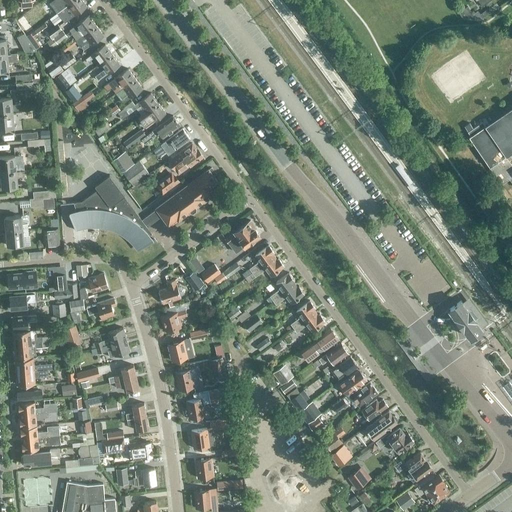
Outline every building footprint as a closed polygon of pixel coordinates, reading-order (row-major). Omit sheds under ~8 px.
[(50,2),(50,3),(51,4),(57,13),(62,9),(67,5),(73,0),(53,0),(52,1),(50,2)] [(62,9),(57,13),(64,22),(67,20),(87,6),(82,0),(73,0),(67,5),(62,9)] [(467,6),(460,11),(466,19),(473,14),(467,6)] [(77,28),(83,35),(96,25),(88,15),(69,30),(71,32),(77,28)] [(47,25),(44,22),(26,35),(35,48),(39,46),(32,36),(47,25)] [(62,30),(58,25),(57,24),(47,32),(51,38),(62,30)] [(103,35),(96,25),(83,35),(80,37),(79,36),(78,37),(83,45),(81,46),(83,49),(103,35)] [(51,48),(57,44),(67,36),(62,30),(47,42),(51,48)] [(42,32),(36,38),(41,44),(47,38),(42,32)] [(24,33),(17,37),(25,52),(37,51),(24,33)] [(0,54),(7,54),(9,53),(9,46),(6,46),(6,39),(0,39),(0,54)] [(66,43),(57,51),(63,57),(71,50),(66,43)] [(100,63),(112,54),(105,44),(86,59),(88,61),(91,59),(95,56),(100,63)] [(58,61),(64,69),(76,60),(70,52),(58,61)] [(7,54),(0,54),(0,69),(9,68),(8,62),(18,61),(17,53),(9,53),(7,54)] [(120,64),(112,54),(100,63),(104,68),(94,75),(97,80),(120,64)] [(63,69),(58,62),(47,70),(52,78),(63,69)] [(115,93),(118,91),(123,87),(135,78),(128,68),(108,83),(104,86),(107,91),(111,87),(115,93)] [(63,88),(69,83),(60,73),(54,77),(63,88)] [(135,78),(123,87),(128,94),(120,100),(123,103),(142,88),(135,78)] [(73,84),(64,91),(72,101),(80,95),(73,84)] [(123,108),(117,112),(120,117),(121,119),(128,114),(127,113),(132,109),(133,110),(136,108),(140,115),(145,111),(146,112),(158,102),(151,93),(135,104),(132,100),(123,107),(123,108)] [(88,105),(82,96),(72,103),(78,112),(88,105)] [(0,113),(16,111),(21,111),(20,104),(12,105),(11,97),(0,98),(0,113)] [(146,112),(139,117),(146,127),(165,112),(158,102),(146,112)] [(120,110),(116,104),(103,114),(106,119),(120,110)] [(511,107),(485,126),(482,121),(467,131),(470,136),(469,137),(501,184),(508,179),(509,179),(509,178),(511,182),(511,107)] [(48,120),(47,109),(38,110),(39,121),(48,120)] [(0,128),(14,127),(13,119),(17,119),(16,111),(0,113),(0,128)] [(173,115),(151,132),(141,139),(145,144),(154,137),(155,135),(159,132),(163,137),(180,125),(173,115)] [(108,129),(104,123),(94,130),(98,135),(108,129)] [(467,131),(472,127),(469,123),(464,126),(467,131)] [(190,138),(182,128),(161,144),(168,154),(190,138)] [(103,134),(97,138),(101,143),(106,139),(103,134)] [(133,134),(123,142),(127,148),(138,141),(133,134)] [(180,152),(172,158),(168,161),(169,162),(168,165),(171,168),(173,168),(175,170),(178,174),(203,156),(197,148),(196,149),(192,143),(180,152)] [(122,172),(129,166),(120,154),(113,159),(122,172)] [(0,171),(0,172),(24,170),(23,164),(15,164),(15,155),(0,156),(0,171)] [(133,185),(148,173),(139,161),(124,172),(133,185)] [(73,201),(75,209),(75,210),(69,211),(75,230),(81,228),(86,227),(89,227),(94,227),(99,227),(104,228),(109,230),(114,231),(118,234),(123,236),(127,240),(131,243),(134,247),(137,251),(153,239),(149,234),(151,233),(147,226),(161,216),(168,225),(176,218),(178,220),(190,212),(192,212),(196,210),(195,209),(196,207),(208,198),(206,196),(215,190),(211,186),(217,181),(208,169),(141,219),(123,196),(124,195),(109,174),(94,185),(97,189),(81,200),(73,201)] [(24,170),(0,172),(2,187),(17,186),(17,177),(24,176),(24,170)] [(174,175),(171,171),(154,184),(162,194),(179,182),(174,174),(174,175)] [(30,199),(42,198),(50,198),(49,190),(33,192),(34,198),(30,199)] [(43,206),(42,198),(30,199),(30,207),(43,206)] [(6,231),(28,229),(27,223),(22,224),(21,216),(4,217),(6,231)] [(234,232),(225,239),(228,243),(229,243),(235,252),(244,246),(260,235),(254,228),(253,228),(252,227),(254,225),(250,220),(234,232)] [(58,227),(43,228),(44,245),(59,243),(58,227)] [(28,235),(28,229),(6,231),(7,245),(24,243),(23,235),(28,235)] [(245,278),(248,275),(252,272),(274,256),(272,253),(274,252),(268,244),(255,254),(260,260),(242,274),(245,278)] [(274,256),(252,272),(248,275),(252,279),(266,269),(270,275),(283,265),(278,258),(277,259),(274,256)] [(236,262),(222,273),(214,278),(218,283),(225,277),(226,278),(240,268),(236,262)] [(222,273),(216,264),(203,274),(209,282),(214,278),(222,273)] [(8,279),(7,279),(8,288),(36,286),(35,271),(7,274),(8,279)] [(196,289),(202,285),(193,272),(187,276),(196,289)] [(280,288),(269,296),(270,296),(266,299),(269,303),(273,300),(295,283),(293,280),(294,279),(289,272),(276,282),(280,288)] [(56,288),(65,287),(63,273),(54,274),(56,288)] [(92,291),(108,286),(103,273),(88,278),(92,291)] [(163,303),(181,297),(175,279),(167,282),(168,287),(159,290),(161,297),(160,298),(161,301),(162,301),(163,303)] [(295,283),(273,300),(275,304),(286,296),(291,302),(304,293),(299,285),(297,287),(295,283)] [(69,297),(77,296),(76,284),(68,284),(69,289),(54,291),(55,298),(69,297)] [(80,299),(88,298),(85,287),(79,289),(80,299)] [(27,302),(35,301),(34,294),(10,296),(10,301),(9,301),(10,309),(11,309),(27,308),(27,302)] [(468,297),(464,300),(463,299),(461,301),(449,309),(460,323),(463,328),(470,337),(481,328),(480,327),(488,322),(487,321),(469,296),(468,297)] [(113,297),(96,303),(96,304),(86,307),(88,314),(99,311),(102,319),(106,318),(106,316),(114,314),(111,306),(116,304),(113,297)] [(84,309),(83,301),(82,299),(69,301),(70,311),(69,311),(70,322),(80,322),(78,310),(84,309)] [(301,316),(298,318),(290,324),(293,328),(316,311),(313,308),(315,307),(309,300),(296,310),(301,316)] [(54,316),(56,316),(65,315),(64,303),(52,304),(53,310),(53,311),(54,316)] [(227,313),(231,319),(241,312),(240,310),(243,308),(241,304),(237,307),(237,306),(227,313)] [(179,317),(187,315),(185,309),(177,312),(177,311),(160,316),(163,327),(164,326),(166,331),(181,327),(180,325),(181,325),(179,317)] [(230,320),(222,309),(216,313),(224,324),(230,320)] [(325,320),(319,313),(318,314),(316,311),(293,328),(296,332),(307,324),(311,330),(325,320)] [(28,321),(36,320),(36,314),(12,316),(12,322),(11,323),(11,327),(13,328),(13,329),(29,328),(28,326),(30,326),(29,322),(28,322),(28,321)] [(256,314),(252,317),(243,324),(249,331),(262,321),(256,314)] [(69,346),(81,342),(75,325),(63,328),(69,346)] [(109,338),(95,342),(96,347),(103,346),(108,344),(126,339),(123,327),(107,332),(109,338)] [(191,339),(207,335),(206,328),(189,332),(191,339)] [(330,328),(299,351),(308,362),(339,339),(330,328)] [(14,344),(42,342),(46,341),(46,336),(36,337),(36,330),(30,330),(13,331),(13,333),(12,334),(12,337),(14,338),(14,344)] [(265,335),(263,332),(249,342),(251,345),(265,335)] [(260,350),(265,346),(271,342),(267,337),(256,345),(260,350)] [(183,340),(168,343),(172,361),(187,357),(193,356),(191,348),(189,341),(188,338),(183,339),(183,340)] [(103,346),(96,347),(98,353),(105,351),(107,350),(109,357),(114,355),(130,351),(126,339),(108,344),(103,346)] [(42,342),(14,344),(15,350),(14,351),(14,354),(15,355),(15,357),(35,355),(35,348),(49,346),(48,341),(46,341),(42,342)] [(334,363),(348,353),(341,342),(318,359),(322,364),(328,359),(326,357),(328,355),(334,363)] [(73,366),(70,353),(64,354),(66,367),(73,366)] [(339,363),(332,368),(330,369),(338,379),(357,365),(350,355),(340,363),(339,363)] [(209,360),(213,378),(228,374),(227,368),(224,369),(222,357),(209,360)] [(51,363),(44,364),(36,365),(36,367),(33,367),(32,358),(15,359),(15,361),(15,362),(15,365),(16,366),(16,372),(47,369),(52,369),(51,363)] [(317,360),(311,364),(314,368),(320,364),(317,360)] [(280,384),(291,376),(293,375),(285,363),(272,373),(280,384)] [(120,374),(113,376),(108,377),(109,382),(115,381),(136,376),(133,364),(119,368),(120,374)] [(76,373),(78,381),(99,375),(97,367),(76,373)] [(196,367),(190,369),(175,372),(179,390),(200,385),(196,367)] [(47,369),(16,372),(17,377),(16,379),(16,382),(17,383),(17,384),(34,383),(34,377),(48,376),(47,369)] [(359,369),(338,384),(346,395),(367,379),(365,377),(366,376),(364,374),(362,373),(359,369)] [(136,376),(115,381),(116,384),(114,385),(114,387),(121,386),(125,385),(127,391),(139,388),(136,376)] [(284,393),(294,386),(296,385),(291,379),(280,387),(284,393)] [(352,391),(348,394),(351,398),(353,398),(359,406),(364,402),(363,402),(377,392),(369,381),(363,385),(362,384),(352,391)] [(76,394),(75,384),(61,386),(62,395),(76,394)] [(18,399),(42,397),(41,390),(33,391),(33,386),(17,388),(18,399)] [(206,422),(205,416),(202,404),(224,400),(222,388),(203,392),(191,394),(192,399),(186,401),(189,418),(198,417),(199,423),(206,422)] [(303,389),(290,399),(298,410),(307,403),(305,400),(309,397),(303,389)] [(89,404),(103,401),(101,395),(88,398),(89,404)] [(82,406),(81,396),(72,397),(73,407),(82,406)] [(346,403),(342,398),(332,406),(336,412),(346,404),(346,403)] [(374,415),(387,405),(382,399),(378,402),(376,398),(361,409),(368,419),(374,414),(374,415)] [(43,403),(43,407),(35,408),(34,402),(18,403),(19,411),(20,411),(21,414),(48,412),(48,411),(57,411),(56,402),(43,403)] [(125,419),(146,415),(144,402),(132,404),(133,412),(126,413),(126,416),(124,417),(125,419)] [(106,411),(118,409),(117,403),(105,405),(106,411)] [(317,415),(313,410),(311,408),(302,415),(308,422),(317,415)] [(86,418),(85,409),(77,411),(78,419),(86,418)] [(392,415),(389,410),(365,428),(373,439),(397,422),(396,421),(397,418),(395,415),(392,415)] [(48,411),(48,412),(21,414),(21,418),(20,418),(20,425),(36,424),(36,418),(44,417),(45,421),(57,420),(57,411),(48,411)] [(146,415),(125,419),(125,421),(127,421),(128,424),(135,423),(137,430),(148,428),(146,415)] [(317,416),(307,424),(312,430),(322,423),(317,416)] [(224,419),(209,421),(210,429),(232,426),(231,418),(224,419)] [(79,421),(80,433),(91,431),(90,420),(79,421)] [(46,426),(47,431),(37,432),(36,426),(20,428),(21,435),(23,435),(23,439),(59,435),(58,425),(46,426)] [(340,426),(333,431),(322,439),(330,451),(342,442),(338,437),(345,432),(340,426)] [(398,452),(413,440),(408,433),(405,435),(399,427),(389,434),(388,432),(375,442),(379,447),(386,442),(385,441),(388,438),(398,452)] [(194,448),(209,446),(207,428),(191,430),(194,448)] [(107,439),(124,437),(123,430),(106,433),(107,439)] [(94,444),(93,432),(82,433),(83,442),(79,442),(80,446),(94,444)] [(59,435),(23,439),(23,442),(22,443),(23,450),(39,448),(38,443),(44,442),(44,445),(60,443),(59,435)] [(123,437),(101,440),(102,453),(124,450),(124,452),(130,452),(131,460),(139,459),(139,457),(152,455),(151,442),(137,444),(137,442),(129,443),(124,444),(123,437)] [(239,437),(229,437),(230,449),(240,448),(239,437)] [(96,444),(79,446),(78,449),(78,453),(80,455),(80,458),(78,458),(79,465),(99,463),(98,456),(96,444)] [(50,456),(59,455),(59,448),(49,449),(49,450),(23,453),(24,464),(51,462),(50,456)] [(222,457),(238,454),(237,448),(221,451),(222,457)] [(429,468),(431,467),(430,465),(430,463),(429,461),(427,460),(420,451),(405,462),(402,459),(394,465),(398,471),(407,465),(411,471),(407,473),(412,481),(427,470),(428,471),(429,469),(429,468)] [(344,452),(334,459),(338,465),(348,458),(344,452)] [(198,477),(213,475),(211,458),(195,460),(198,477)] [(126,467),(116,468),(117,485),(128,483),(126,467)] [(368,479),(359,467),(347,476),(356,488),(368,479)] [(138,485),(144,484),(156,483),(154,468),(143,469),(143,470),(135,471),(135,474),(133,474),(133,477),(137,477),(138,485)] [(434,501),(448,490),(441,481),(443,480),(439,474),(427,482),(424,477),(423,478),(414,485),(415,487),(414,488),(419,495),(425,490),(428,494),(428,497),(427,497),(430,500),(433,500),(434,501)] [(218,489),(243,487),(242,479),(217,482),(218,489)] [(115,511),(114,497),(104,498),(103,483),(87,484),(66,480),(60,511),(115,511)] [(196,508),(211,506),(210,489),(194,490),(196,508)] [(395,499),(403,510),(414,501),(407,491),(395,499)] [(371,501),(363,492),(358,496),(365,505),(371,501)] [(123,505),(130,504),(129,494),(119,495),(120,502),(123,502),(123,505)] [(354,495),(347,500),(351,506),(358,501),(354,495)] [(157,511),(156,501),(144,502),(144,508),(135,510),(134,511),(157,511)] [(368,511),(362,503),(357,507),(352,511),(368,511)]
